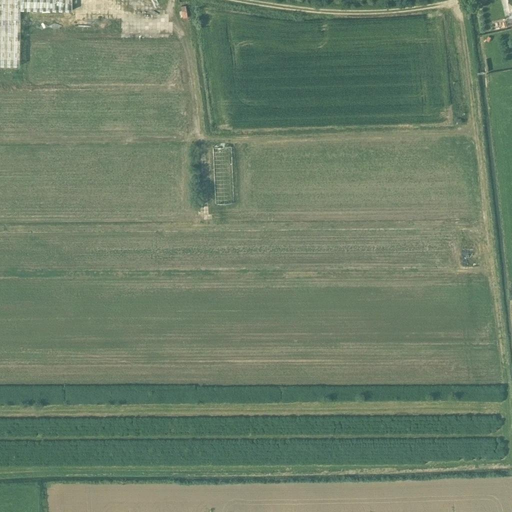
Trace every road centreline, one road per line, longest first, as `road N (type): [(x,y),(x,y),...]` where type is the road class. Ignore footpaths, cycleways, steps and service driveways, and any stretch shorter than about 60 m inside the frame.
road 1 (track): [(170,9),(189,51),(204,220)]
road 2 (track): [(241,0),(339,12),(454,1)]
